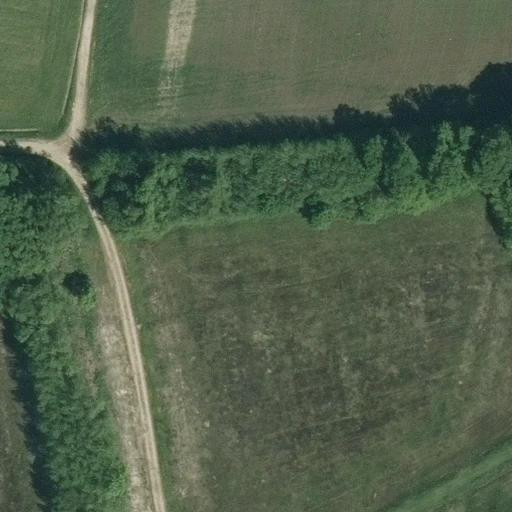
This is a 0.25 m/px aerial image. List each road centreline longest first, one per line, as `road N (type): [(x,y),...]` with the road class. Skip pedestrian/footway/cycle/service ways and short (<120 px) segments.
road 1 (track): [(158,511),(105,238),(59,157)]
road 2 (track): [(59,157),(77,104),(89,0)]
road 3 (track): [(511,452),(406,511)]
